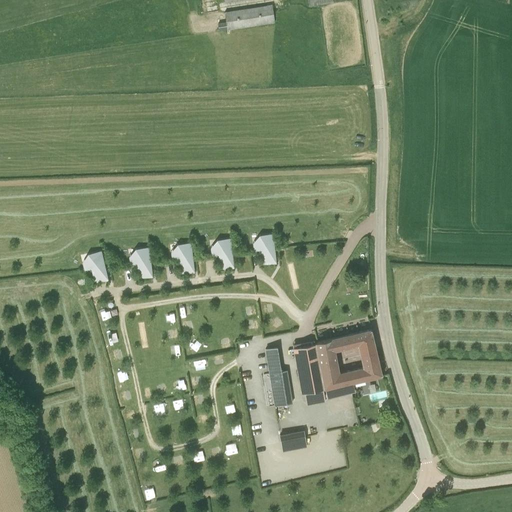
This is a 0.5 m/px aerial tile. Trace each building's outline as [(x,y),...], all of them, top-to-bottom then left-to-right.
[(218,24),(218,27),(225,26),(226,29),(227,29),(228,29),(275,22),(272,5),(224,12),(226,22),(218,24)] [(263,262),(277,261),(274,231),(260,232),(263,262)] [(222,266),(236,265),(233,235),(220,236),(222,266)] [(194,239),(180,240),(183,270),(197,268),(194,239)] [(142,274),(156,272),(153,243),(139,244),(142,274)] [(96,281),(110,278),(104,249),(91,251),(96,281)] [(349,289),(363,285),(360,275),(346,279),(349,289)] [(102,310),(104,318),(113,315),(111,308),(102,310)] [(174,311),(166,312),(168,322),(176,321),(174,311)] [(327,397),(353,391),(355,390),(352,382),(382,375),(371,329),(316,342),(317,343),(293,347),(301,394),(313,391),(325,389),(327,397)] [(196,336),(190,344),(198,349),(203,342),(196,336)] [(278,348),(265,350),(275,406),(292,403),(286,370),(281,371),(278,348)] [(123,350),(114,352),(116,361),(126,359),(123,350)] [(121,380),(130,378),(127,368),(118,371),(121,380)] [(186,377),(174,379),(175,389),(188,387),(186,377)] [(372,401),(388,396),(386,389),(370,394),(372,401)] [(124,400),(132,398),(131,390),(122,391),(124,400)] [(183,397),(174,399),(176,409),(186,406),(183,397)] [(155,404),(157,412),(168,410),(166,401),(155,404)] [(237,403),(229,404),(230,411),(238,410),(237,403)] [(231,425),(233,435),(244,434),(242,423),(231,425)] [(303,430),(279,434),(282,450),(306,446),(303,430)] [(226,444),(228,453),(239,450),(237,441),(226,444)] [(214,456),(223,454),(222,446),(212,447),(214,456)] [(175,466),(185,465),(183,450),(174,451),(175,466)] [(152,460),(155,471),(167,468),(163,456),(152,460)]
